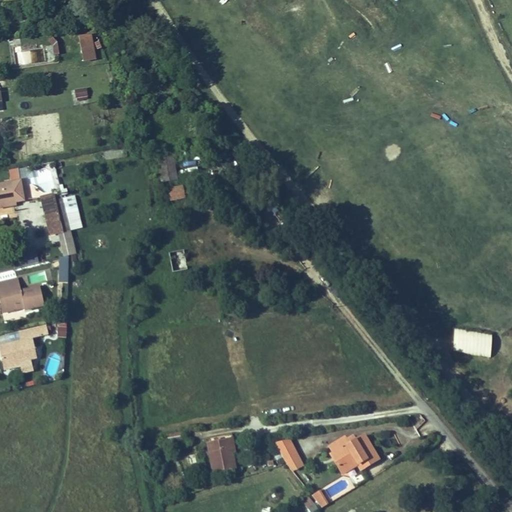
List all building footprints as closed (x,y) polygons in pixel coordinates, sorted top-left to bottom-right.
[(98,32),(86,35),(91,58),(102,55),(98,32)] [(64,37),(61,40),(64,44),(66,55),(70,54),(70,42),(64,37)] [(59,55),(56,39),(47,40),(50,56),(59,55)] [(75,98),(87,97),(86,88),(74,89),(75,98)] [(159,155),(163,180),(178,177),(173,152),(159,155)] [(9,180),(19,179),(18,169),(8,170),(9,180)] [(167,188),(170,202),(185,199),(182,185),(167,188)] [(0,193),(0,214),(26,210),(22,190),(0,193)] [(46,197),(48,208),(61,206),(59,194),(46,197)] [(64,223),(61,206),(48,208),(52,225),(64,223)] [(52,225),(54,236),(60,235),(66,233),(64,223),(52,225)] [(66,233),(60,235),(65,260),(78,257),(73,232),(66,233)] [(169,253),(172,270),(186,267),(183,251),(169,253)] [(58,258),(49,261),(51,269),(61,267),(58,258)] [(20,292),(16,279),(0,282),(0,291),(1,291),(5,309),(23,305),(24,310),(44,306),(39,287),(20,292)] [(432,335),(441,331),(437,324),(428,328),(432,335)] [(56,339),(66,338),(66,325),(56,325),(56,339)] [(35,341),(45,339),(43,328),(20,332),(22,343),(12,345),(13,348),(0,350),(0,357),(3,372),(22,368),(21,365),(38,361),(35,341)] [(452,353),(490,355),(491,333),(453,331),(452,353)] [(338,453),(342,459),(336,463),(343,474),(358,466),(364,462),(367,468),(379,461),(364,437),(357,441),(349,446),(347,442),(345,439),(331,447),(335,455),(338,453)] [(354,437),(347,442),(349,446),(357,441),(354,437)] [(230,452),(227,440),(204,444),(207,457),(230,452)] [(286,440),(272,443),(282,462),(295,456),(286,440)] [(207,457),(210,476),(234,471),(230,452),(207,457)] [(342,459),(338,453),(335,455),(332,456),(336,463),(342,459)] [(290,471),(300,467),(295,456),(282,462),(284,467),(290,471)] [(361,471),(367,468),(364,462),(358,466),(361,471)] [(329,504),(320,491),(312,496),(322,508),(329,504)] [(303,502),(310,511),(311,511),(316,509),(308,498),(303,502)]
